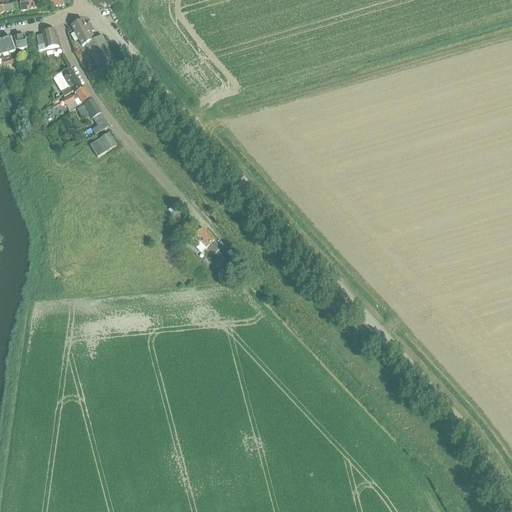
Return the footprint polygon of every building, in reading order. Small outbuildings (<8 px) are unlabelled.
[(3,2),(5,13),(18,10),(17,0),(3,2)] [(23,0),(19,1),(21,12),(25,12),(29,11),(39,9),(38,0),(23,0)] [(64,6),(63,0),(50,0),(52,8),(64,6)] [(76,33),(72,35),(76,43),(80,41),(83,47),(87,45),(103,77),(119,69),(103,37),(96,40),(92,33),(94,31),(91,25),(86,27),(83,21),(72,26),(76,33)] [(37,37),(39,47),(40,53),(47,51),(48,55),(54,53),(54,50),(59,49),(56,31),(43,33),(44,36),(37,37)] [(11,39),(15,51),(27,48),(25,37),(11,39)] [(15,51),(11,39),(0,42),(0,60),(1,60),(0,61),(0,60),(0,64),(0,65),(1,65),(1,66),(2,66),(3,66),(3,67),(19,62),(15,51)] [(71,68),(62,73),(62,72),(53,77),(64,97),(73,92),(82,88),(71,68)] [(67,106),(75,101),(78,107),(91,99),(85,88),(76,94),(77,95),(73,97),(72,96),(63,101),(67,106)] [(83,120),(90,115),(98,127),(92,131),(95,136),(109,127),(93,101),(77,111),(83,120)] [(117,146),(109,135),(91,146),(98,158),(117,146)] [(203,229),(195,237),(190,242),(201,254),(206,249),(207,248),(220,262),(226,256),(224,254),(221,250),(203,229)] [(233,264),(227,270),(233,276),(239,270),(236,267),(233,263),(233,264)]
